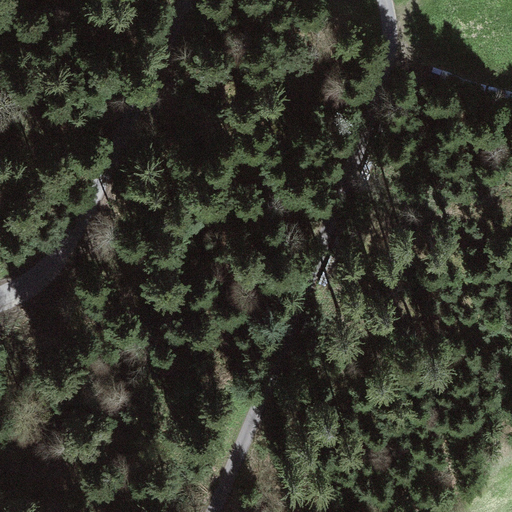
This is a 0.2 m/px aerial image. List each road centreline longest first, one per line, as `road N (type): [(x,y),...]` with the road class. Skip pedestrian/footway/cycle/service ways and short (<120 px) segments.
road 1 (unclassified): [(384,0),(390,47),(355,190),(215,511)]
road 2 (unclassified): [(0,303),(52,276),(80,243),(115,185),(189,0)]
